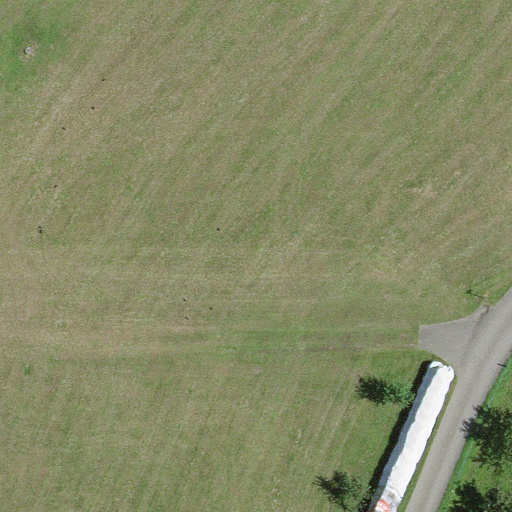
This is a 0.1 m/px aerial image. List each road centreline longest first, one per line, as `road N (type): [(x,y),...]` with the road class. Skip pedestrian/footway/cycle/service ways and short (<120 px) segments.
road 1 (track): [(0,336),(491,338)]
road 2 (track): [(491,338),(418,511)]
